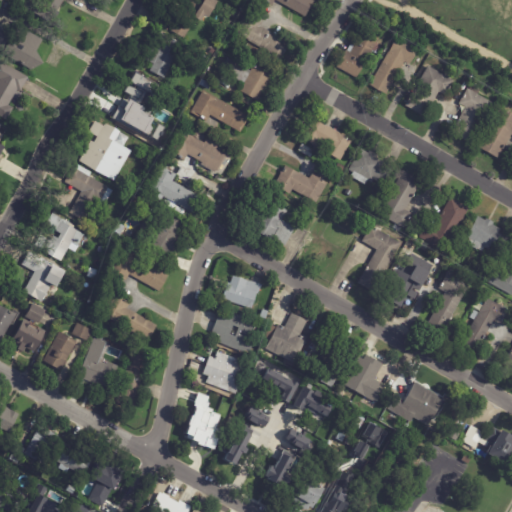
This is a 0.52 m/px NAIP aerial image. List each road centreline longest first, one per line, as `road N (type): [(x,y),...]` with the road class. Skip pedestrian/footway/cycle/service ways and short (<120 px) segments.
road 1 (residential): [(307,73),(199,268),(156,458),(125,511)]
road 2 (residential): [(216,236),(511,412)]
road 3 (residential): [(256,511),(0,369)]
road 4 (residential): [(134,0),(0,235)]
road 5 (residential): [(511,198),(307,73)]
